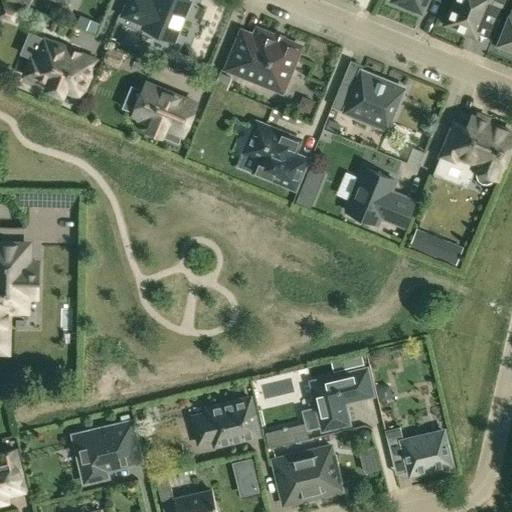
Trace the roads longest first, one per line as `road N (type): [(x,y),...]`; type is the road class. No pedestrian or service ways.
road 1 (residential): [(511,91),(285,0)]
road 2 (residential): [(426,511),(473,499),(483,487),(511,365)]
